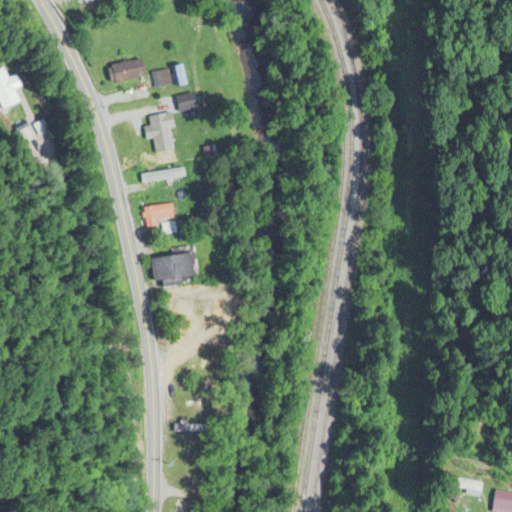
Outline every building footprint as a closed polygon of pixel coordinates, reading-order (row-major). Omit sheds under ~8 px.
[(109,63),(144,53),(150,74),(115,84),(113,77),(107,78),(105,73),(111,71),(109,63)] [(0,68),(4,67),(9,78),(19,73),(24,85),(15,89),(21,100),(3,109),(0,102),(0,68)] [(155,88),(173,84),(170,69),(152,73),(155,88)] [(175,94),(179,111),(202,105),(197,88),(175,94)] [(164,111),(173,146),(155,150),(147,115),(164,111)] [(184,178),(183,169),(140,175),(141,183),(184,178)] [(191,250),(195,274),(152,281),(148,257),(191,250)] [(228,287),(228,299),(193,301),(193,288),(228,287)] [(174,312),(187,313),(182,348),(170,346),(174,312)] [(207,419),(207,431),(172,432),(172,419),(207,419)] [(206,447),(205,459),(170,456),(171,444),(206,447)] [(481,482),(479,498),(451,493),(453,477),(481,482)] [(492,511),(495,490),(511,492),(511,511),(492,511)] [(173,511),(176,498),(186,499),(184,511),(173,511)]
